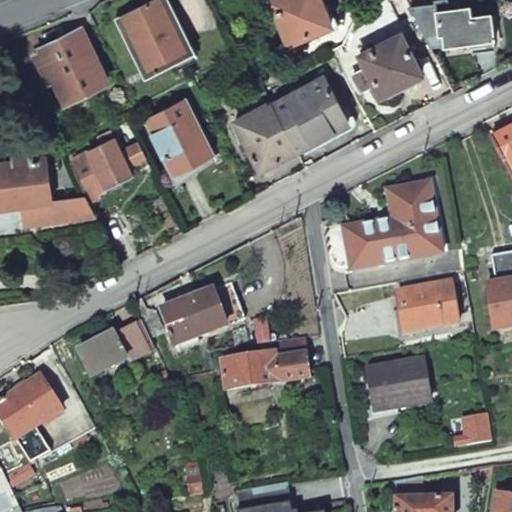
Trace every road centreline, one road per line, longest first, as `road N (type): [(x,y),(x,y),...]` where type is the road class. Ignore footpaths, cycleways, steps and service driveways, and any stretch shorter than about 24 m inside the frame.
road 1 (residential): [(309,191),(355,511)]
road 2 (residential): [(40,322),(309,191)]
road 3 (residential): [(309,191),(511,80)]
